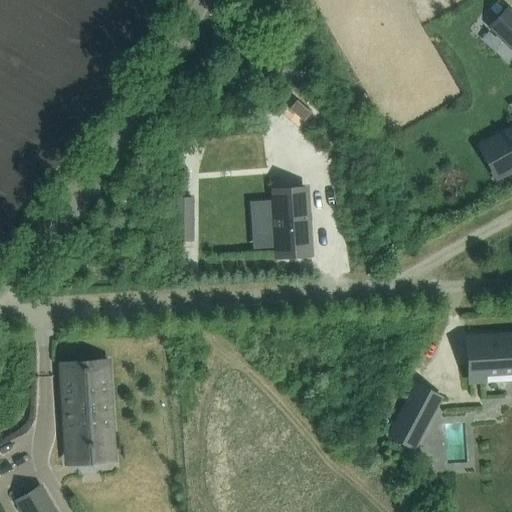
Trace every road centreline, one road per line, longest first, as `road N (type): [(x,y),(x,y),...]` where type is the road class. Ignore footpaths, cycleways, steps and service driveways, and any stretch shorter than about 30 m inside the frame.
road 1 (residential): [(0,306),(413,286)]
road 2 (unclassified): [(0,292),(77,214),(207,0)]
road 3 (unknown): [(46,304),(50,423),(39,447),(13,459)]
road 4 (residential): [(413,286),(448,253),(511,219)]
